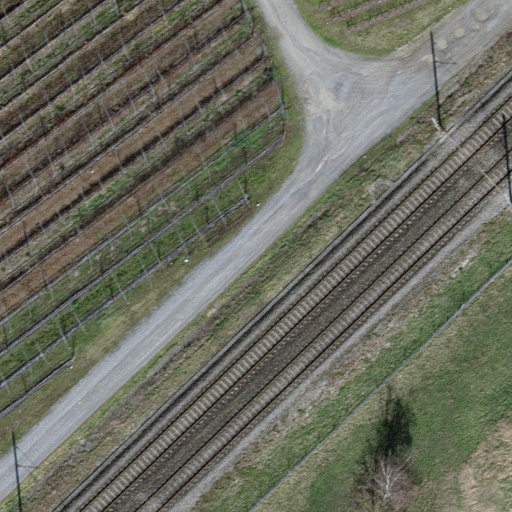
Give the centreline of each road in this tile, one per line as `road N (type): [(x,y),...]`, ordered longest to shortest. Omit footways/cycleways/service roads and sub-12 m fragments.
road 1 (track): [(476,0),(0,440)]
road 2 (track): [(268,0),(324,142)]
